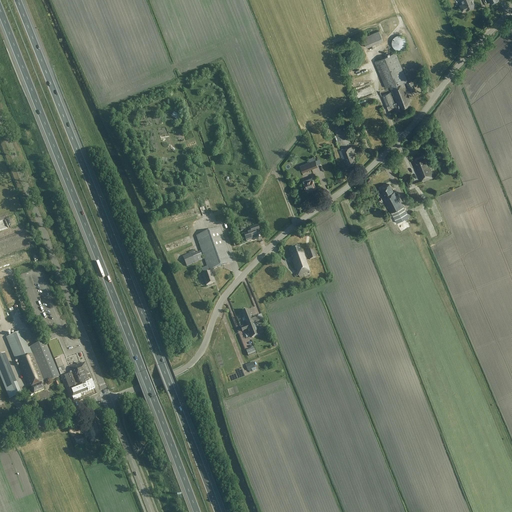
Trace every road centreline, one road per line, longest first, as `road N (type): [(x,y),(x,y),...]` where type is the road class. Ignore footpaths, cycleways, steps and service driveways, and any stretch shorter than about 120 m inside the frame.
road 1 (tertiary): [(107,398),(193,362),(238,280),(402,137),(511,10)]
road 2 (motorway): [(218,511),(17,0)]
road 3 (motorway): [(0,9),(196,511)]
road 4 (tertiary): [(107,398),(0,119)]
road 5 (tertiary): [(151,511),(107,398)]
